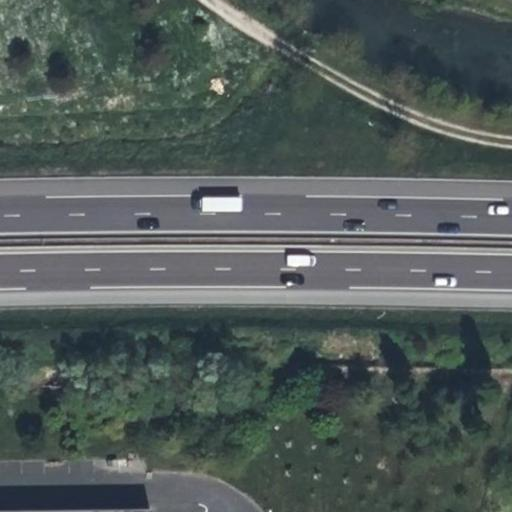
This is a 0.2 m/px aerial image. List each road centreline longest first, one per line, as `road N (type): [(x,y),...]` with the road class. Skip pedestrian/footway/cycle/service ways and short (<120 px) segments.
road 1 (motorway): [(0,271),(511,273)]
road 2 (motorway): [(511,218),(0,216)]
road 3 (track): [(215,0),(348,87),(458,133),(511,141)]
